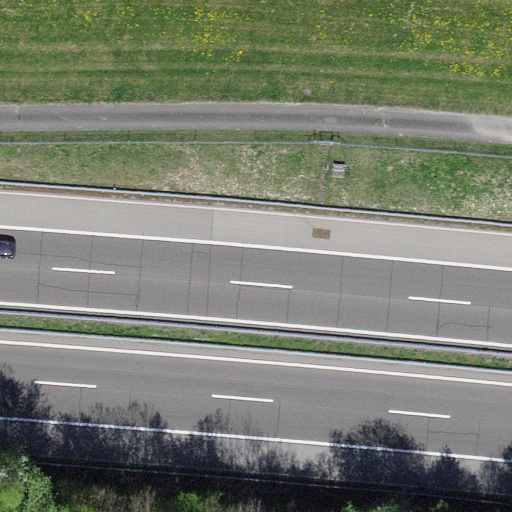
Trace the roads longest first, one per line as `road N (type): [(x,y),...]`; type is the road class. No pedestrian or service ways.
road 1 (motorway): [(0,379),(511,422)]
road 2 (motorway): [(511,307),(0,264)]
road 3 (track): [(0,115),(371,119),(511,130)]
